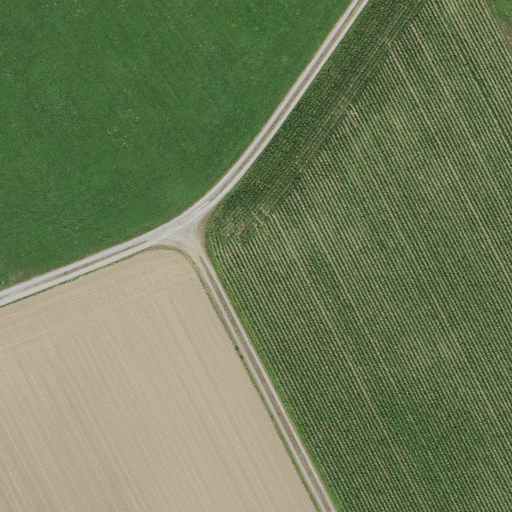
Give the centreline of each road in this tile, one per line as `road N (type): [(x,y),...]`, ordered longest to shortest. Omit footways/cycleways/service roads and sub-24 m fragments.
road 1 (track): [(0,293),(173,219),(346,0)]
road 2 (track): [(325,511),(173,219)]
